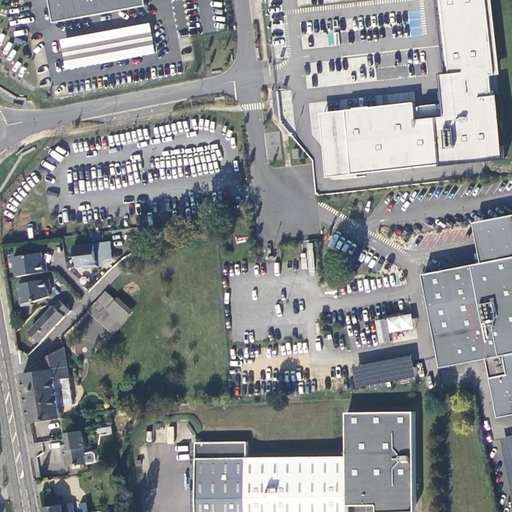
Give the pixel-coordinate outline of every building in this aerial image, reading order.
[(146,7),(144,0),(48,0),(53,24),(146,7)] [(441,0),(449,74),(443,75),(440,75),(443,100),(443,105),(444,117),(416,120),(415,108),(414,103),(346,110),(353,175),(442,164),(442,166),(506,159),(499,94),(493,95),(491,75),(495,75),(486,0),(441,0)] [(486,0),(495,75),(500,74),(491,0),(486,0)] [(66,71),(155,54),(150,24),(61,41),(66,71)] [(403,101),(413,102),(414,94),(405,92),(403,101)] [(416,120),(444,117),(443,105),(415,108),(416,120)] [(511,214),(474,222),(482,263),(511,256),(511,214)] [(109,242),(71,247),(73,258),(74,258),(76,268),(82,268),(82,270),(98,268),(97,261),(97,254),(110,252),(109,242)] [(110,252),(97,254),(97,261),(111,260),(110,252)] [(11,259),(15,278),(46,273),(44,264),(41,264),(39,254),(11,259)] [(511,256),(482,263),(423,275),(441,368),(486,359),(498,417),(511,414),(511,256)] [(47,280),(16,285),(20,307),(29,306),(29,303),(34,303),(47,298),(45,290),(48,289),(47,280)] [(103,294),(85,312),(106,333),(115,325),(105,313),(113,304),(103,294)] [(115,325),(106,333),(109,337),(130,317),(116,302),(113,304),(105,313),(115,325)] [(47,315),(58,325),(69,312),(60,303),(47,315)] [(374,321),(379,343),(390,341),(388,334),(414,328),(410,313),(374,321)] [(30,332),(40,343),(58,325),(47,315),(30,332)] [(87,329),(85,340),(96,342),(98,331),(87,329)] [(22,375),(30,424),(61,420),(59,408),(72,406),(63,350),(51,357),(40,363),(41,373),(22,375)] [(355,387),(414,378),(411,356),(351,366),(355,387)] [(202,443),(194,443),(195,472),(195,511),(346,511),(347,504),(365,504),(416,504),(415,410),(347,411),(347,455),(245,458),(245,442),(202,443)] [(111,426),(97,428),(98,435),(112,433),(111,426)] [(82,433),(66,436),(66,441),(63,442),(64,453),(66,453),(67,459),(65,459),(67,469),(86,467),(82,433)]
